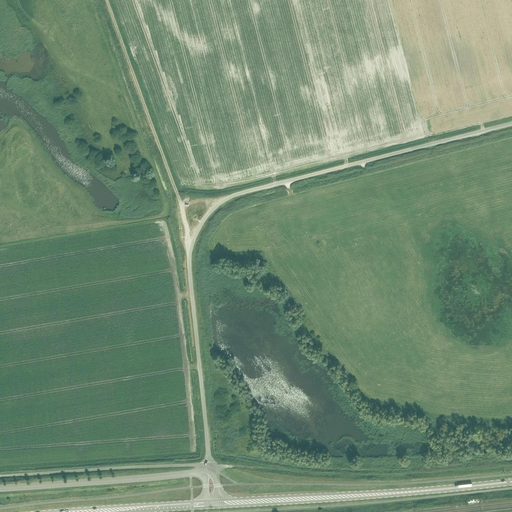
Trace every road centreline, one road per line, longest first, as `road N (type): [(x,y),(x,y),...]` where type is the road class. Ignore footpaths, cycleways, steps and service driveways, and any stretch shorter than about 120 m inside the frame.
road 1 (unclassified): [(188,249),(204,218),(232,195),(511,124)]
road 2 (primary): [(215,502),(511,481)]
road 3 (track): [(109,0),(180,201),(222,201)]
road 4 (unclassified): [(208,464),(188,249)]
road 5 (tertiary): [(0,488),(208,472)]
road 6 (unclassified): [(0,476),(208,464)]
road 7 (primary): [(53,511),(205,503)]
